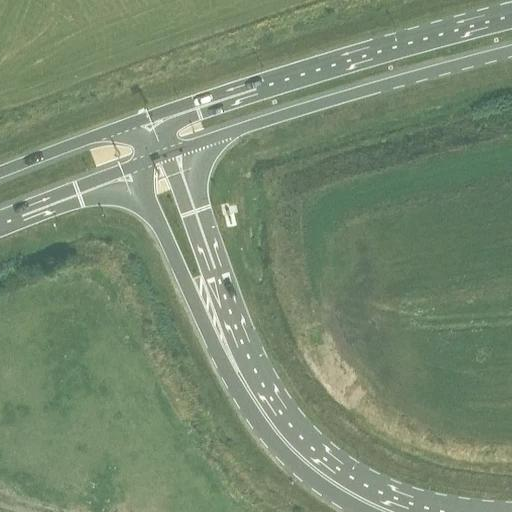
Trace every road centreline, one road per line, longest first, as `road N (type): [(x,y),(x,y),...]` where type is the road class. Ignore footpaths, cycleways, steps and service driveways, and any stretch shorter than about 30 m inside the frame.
road 1 (primary): [(511,15),(138,124)]
road 2 (primary): [(173,154),(511,48)]
road 3 (primary): [(382,511),(294,454),(216,333)]
road 4 (primary): [(216,333),(173,154)]
road 5 (primary): [(135,168),(216,333)]
road 6 (primary): [(138,124),(0,176)]
road 7 (primary): [(0,224),(135,168)]
